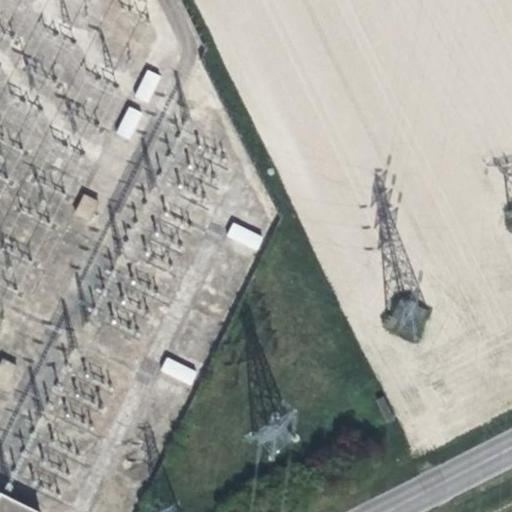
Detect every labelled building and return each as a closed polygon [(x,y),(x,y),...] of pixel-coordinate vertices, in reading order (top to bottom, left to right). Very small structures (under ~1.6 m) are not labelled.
[(161,80),(147,73),(135,100),(149,107),(161,80)] [(142,117),(129,110),(116,136),(129,142),(142,117)] [(98,205),(84,198),(75,215),(89,222),(98,205)] [(263,240),(234,225),(228,237),(257,252),(263,240)] [(16,368),(2,361),(0,365),(0,382),(6,386),(16,368)] [(196,375),(167,361),(161,373),(190,387),(196,375)] [(21,511),(0,501),(0,511),(21,511)]
